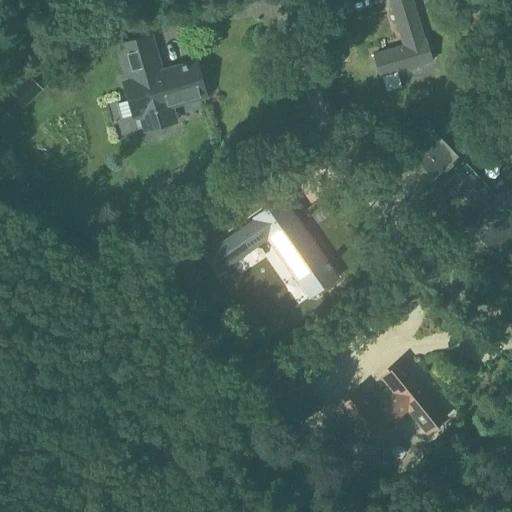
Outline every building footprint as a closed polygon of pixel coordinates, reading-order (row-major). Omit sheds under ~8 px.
[(390,0),(392,5),(403,44),(374,53),(381,76),(397,71),(398,73),(415,67),(414,65),(432,60),(426,39),(424,39),(412,0),(390,0)] [(182,67),(160,73),(158,64),(150,36),(121,45),(129,73),(131,81),(124,83),(133,116),(153,110),(154,113),(157,112),(156,109),(209,94),(201,67),(197,69),(196,63),(186,66),(185,64),(181,65),(182,67)] [(26,74),(0,98),(0,104),(5,110),(34,81),(26,74)] [(433,180),(457,157),(432,129),(407,153),(433,180)] [(465,168),(459,174),(443,189),(435,197),(438,200),(458,221),(465,214),(485,235),(481,238),(499,257),(511,245),(511,184),(507,189),(496,200),(465,168)] [(254,217),(255,218),(202,254),(217,275),(268,238),(309,298),(338,279),(283,197),(254,217)] [(314,313),(323,326),(337,316),(328,303),(314,313)] [(363,386),(340,403),(354,422),(351,425),(365,444),(413,407),(431,428),(446,416),(402,363),(387,375),(399,390),(378,406),(363,386)] [(291,399),(269,417),(285,436),(307,418),(291,399)]
